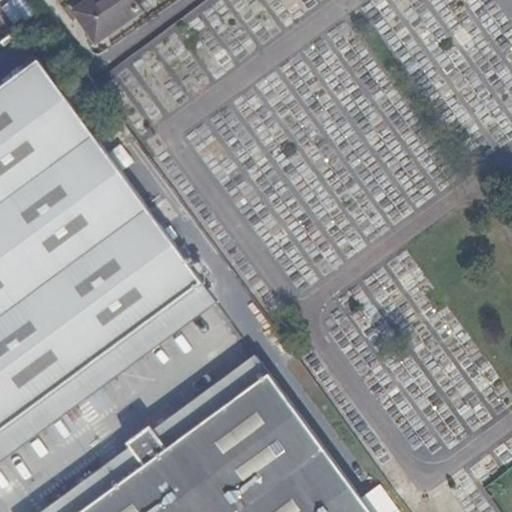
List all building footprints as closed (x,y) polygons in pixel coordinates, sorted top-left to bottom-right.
[(15,23),(33,13),(26,0),(10,0),(4,3),(15,23)] [(98,41),(141,10),(137,5),(133,0),(95,0),(77,14),(98,41)] [(0,140),(64,94),(39,63),(0,90),(0,140)] [(0,431),(69,381),(204,282),(144,199),(64,94),(0,140),(0,431)] [(0,461),(99,390),(219,303),(204,282),(69,381),(0,431),(0,461)] [(81,511),(156,457),(272,373),(258,354),(94,472),(38,511),(81,511)] [(372,511),(359,493),(272,373),(156,457),(81,511),(372,511)]
